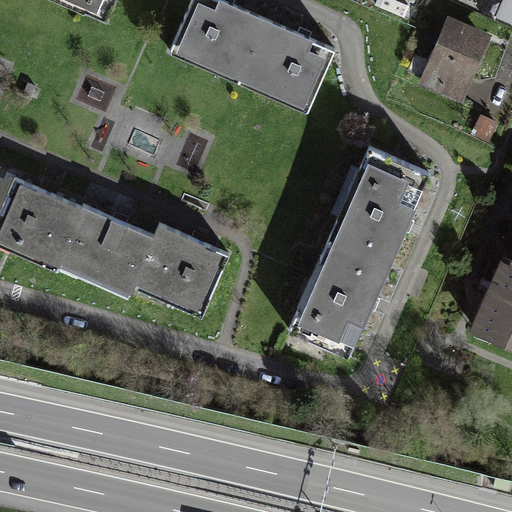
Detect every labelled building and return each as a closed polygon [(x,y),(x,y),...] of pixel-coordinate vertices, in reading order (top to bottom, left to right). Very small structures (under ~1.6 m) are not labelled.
[(112,0),(60,0),(104,19),(112,0)] [(268,14),(236,0),(191,0),(172,43),(242,73),(268,14)] [(511,0),(502,0),(496,16),(511,22),(511,0)] [(338,44),(268,14),(242,73),(312,103),(338,44)] [(491,37),(448,18),(419,83),(462,102),(469,88),(491,37)] [(36,86),(27,82),(22,95),(31,98),(36,86)] [(489,120),(481,115),(471,134),(488,142),(497,124),(489,120)] [(432,172),(370,145),(331,234),(393,261),(432,172)] [(84,207),(15,177),(0,211),(0,235),(60,261),(63,254),(84,207)] [(84,205),(84,207),(63,254),(134,285),(137,278),(154,235),(84,205)] [(229,253),(159,222),(154,235),(137,278),(205,308),(229,253)] [(393,261),(331,234),(292,323),(354,350),(393,261)] [(501,255),(469,327),(511,345),(511,259),(510,259),(501,255)]
